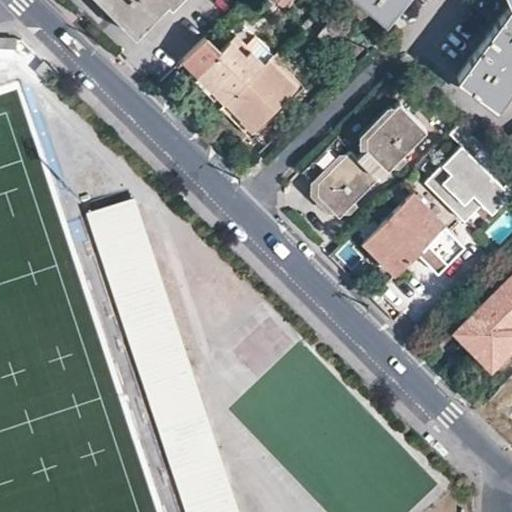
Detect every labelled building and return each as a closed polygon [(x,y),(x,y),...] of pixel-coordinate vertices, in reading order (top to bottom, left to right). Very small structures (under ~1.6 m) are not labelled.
[(110,0),(141,30),(170,0),(110,0)] [(273,0),(285,9),(292,0),(273,0)] [(364,0),(386,18),(400,0),(364,0)] [(511,82),(511,0),(509,0),(511,3),(457,76),(496,104),(511,82)] [(364,47),(331,21),(319,36),(335,49),(331,52),(346,64),(364,47)] [(235,36),(230,41),(245,55),(250,51),(235,36)] [(0,47),(13,48),(13,38),(0,37),(0,47)] [(219,51),(204,37),(184,58),(199,73),(205,68),(219,82),(214,88),(228,100),(263,64),(250,51),(245,55),(230,41),(219,51)] [(196,76),(199,73),(184,58),(180,61),(196,76)] [(296,87),(268,59),(263,64),(228,100),(244,116),(248,112),(261,124),(296,87)] [(55,71),(46,62),(37,71),(46,80),(55,71)] [(205,68),(199,73),(214,88),(219,82),(205,68)] [(214,88),(199,73),(196,76),(192,80),(220,108),(228,100),(214,88)] [(355,152),(337,135),(300,170),(313,184),(310,188),(338,215),(427,127),(398,99),(375,122),(374,131),(364,132),(365,141),(365,143),(364,144),(363,145),(362,146),(355,152)] [(250,135),(261,124),(248,112),(244,116),(228,100),(220,108),(250,135)] [(511,200),(511,198),(463,150),(427,186),(466,225),(483,208),(493,219),(511,200)] [(87,152),(74,158),(86,185),(99,180),(87,152)] [(253,173),(265,161),(259,155),(247,167),(253,173)] [(416,252),(444,224),(411,192),(363,240),(395,273),(416,252)] [(240,511),(141,205),(93,220),(188,511),(240,511)] [(464,244),(444,224),(416,252),(436,272),(464,244)] [(480,338),(500,359),(511,347),(511,271),(455,326),(474,345),(480,338)] [(493,365),(500,359),(480,338),(474,345),(493,365)]
